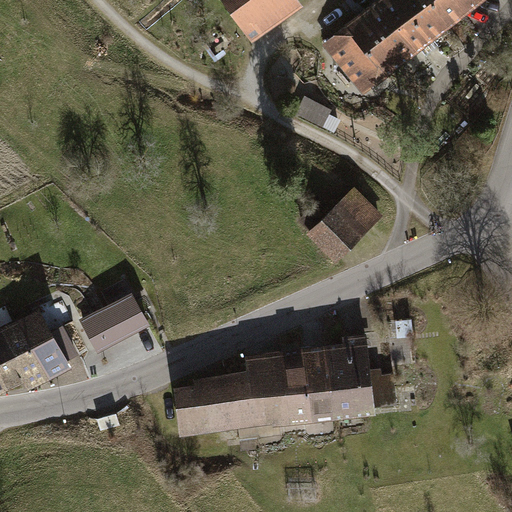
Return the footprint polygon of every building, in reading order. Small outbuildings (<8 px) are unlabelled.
[(288,0),(225,0),(246,29),(288,0)] [(381,0),(379,0),(362,14),(403,62),(427,42),(400,24),(381,0)] [(424,0),(381,0),(400,24),(427,42),(446,25),(424,0)] [(424,0),(446,25),(475,0),(424,0)] [(362,14),(324,44),(368,94),(403,62),(362,14)] [(295,113),(329,128),(336,114),(302,98),(295,113)] [(380,218),(353,190),(311,230),(338,258),(380,218)] [(132,295),(84,322),(99,348),(147,322),(132,295)] [(0,333),(0,375),(5,385),(15,380),(23,376),(27,384),(49,374),(58,370),(69,364),(67,359),(76,354),(61,327),(52,332),(42,312),(0,333)] [(327,349),(328,352),(336,411),(374,407),(366,337),(347,339),(348,347),(327,349)] [(182,430),(336,411),(328,352),(246,363),(248,381),(177,390),(182,430)] [(117,414),(99,419),(102,430),(120,425),(117,414)]
